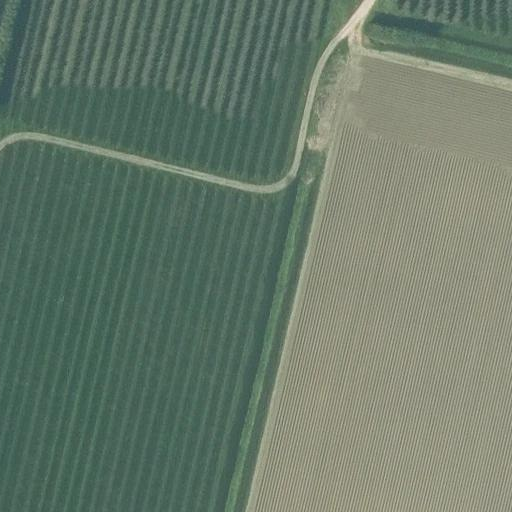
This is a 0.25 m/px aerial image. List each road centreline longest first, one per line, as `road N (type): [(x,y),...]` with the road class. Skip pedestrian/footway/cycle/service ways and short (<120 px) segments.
road 1 (track): [(369,0),(322,63),(295,165),(281,187),(244,188),(32,137),(0,145)]
road 2 (track): [(216,511),(295,165)]
road 3 (track): [(361,11),(511,47)]
